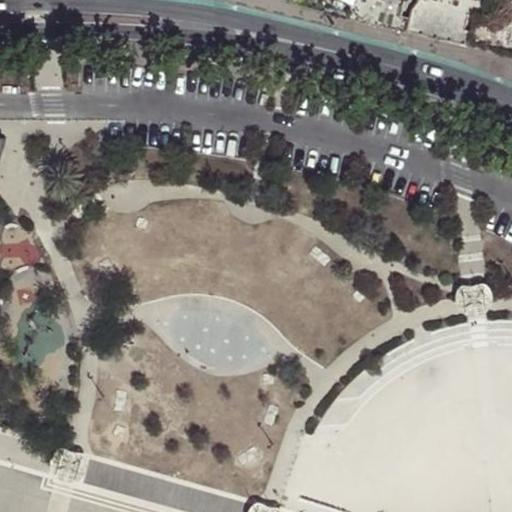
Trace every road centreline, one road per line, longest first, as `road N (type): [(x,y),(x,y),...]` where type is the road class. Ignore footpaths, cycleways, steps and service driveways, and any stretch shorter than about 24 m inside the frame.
road 1 (primary): [(215,24),(379,63),(511,113)]
road 2 (primary): [(0,9),(113,10),(215,24)]
